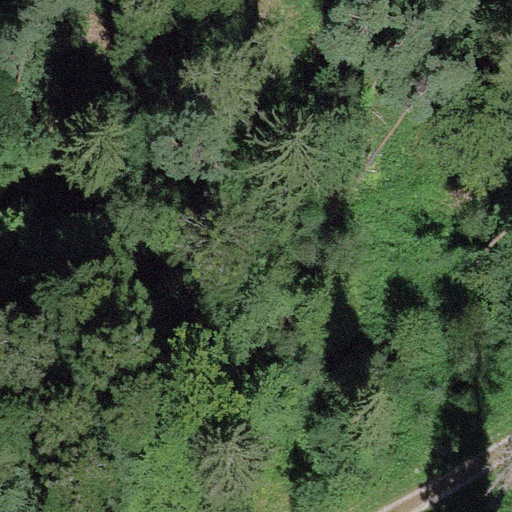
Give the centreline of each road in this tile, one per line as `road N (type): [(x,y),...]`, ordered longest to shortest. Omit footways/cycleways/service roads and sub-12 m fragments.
road 1 (track): [(0,213),(41,264),(171,511)]
road 2 (track): [(511,441),(367,511)]
